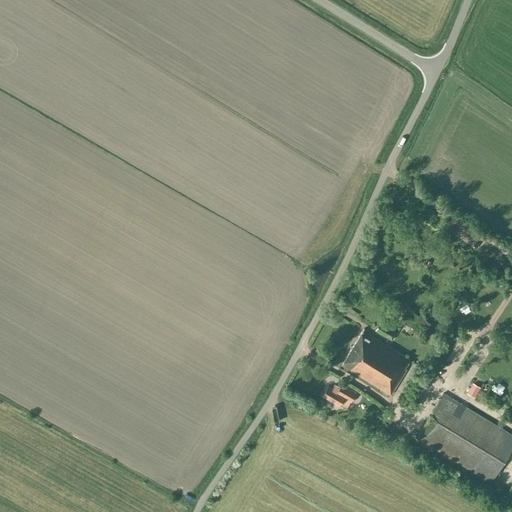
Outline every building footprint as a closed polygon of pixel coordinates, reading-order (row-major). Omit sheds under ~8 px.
[(485,291),(485,303),(495,303),(495,290),(485,291)] [(423,333),(430,322),(409,309),(402,320),(423,333)] [(381,321),(376,329),(391,339),(397,331),(381,321)] [(390,394),(406,368),(404,367),(410,359),(372,335),(373,334),(364,328),(341,364),(390,394)] [(484,356),(491,358),(493,349),(486,347),(484,356)] [(339,387),(334,384),(332,388),(327,385),(322,395),(339,405),(344,396),(351,401),(356,392),(341,383),(339,387)] [(473,383),(467,393),(475,397),(480,387),(473,383)] [(416,436),(491,482),(511,446),(511,434),(459,402),(454,399),(443,392),(430,413),(416,436)] [(483,397),(479,400),(486,409),(490,406),(483,397)]
